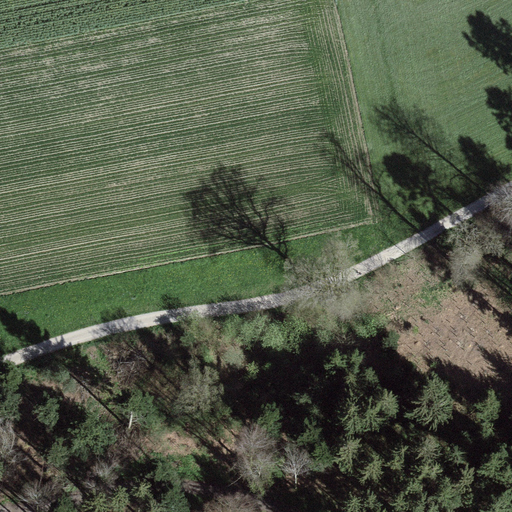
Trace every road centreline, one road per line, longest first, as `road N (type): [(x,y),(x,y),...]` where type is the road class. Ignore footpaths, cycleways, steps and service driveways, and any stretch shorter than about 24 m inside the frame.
road 1 (track): [(511,188),(347,275),(285,298),(128,324),(0,363)]
road 2 (track): [(109,511),(188,499),(258,511)]
